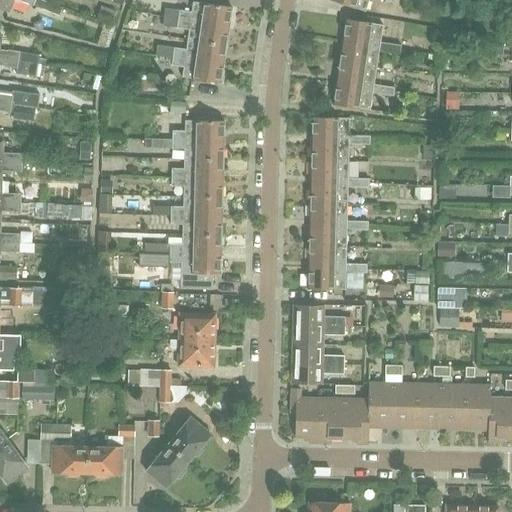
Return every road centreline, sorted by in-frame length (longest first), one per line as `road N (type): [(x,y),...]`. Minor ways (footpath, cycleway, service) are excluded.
road 1 (residential): [(289,0),(276,81),(262,459)]
road 2 (residential): [(262,459),(511,463)]
